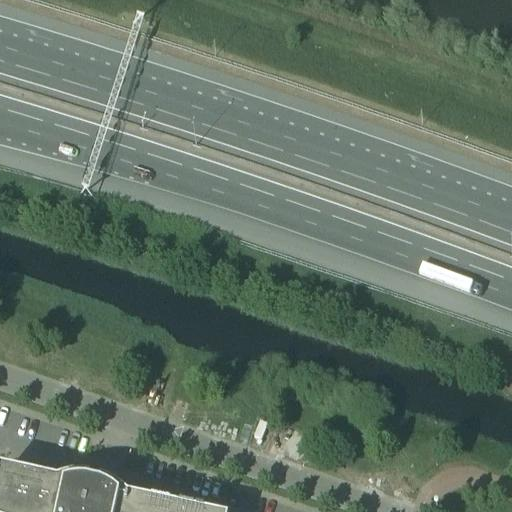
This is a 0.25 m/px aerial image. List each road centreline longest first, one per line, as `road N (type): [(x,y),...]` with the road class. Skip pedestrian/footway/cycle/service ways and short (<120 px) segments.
road 1 (motorway): [(0,116),(511,291)]
road 2 (motorway): [(511,226),(0,52)]
road 3 (unclassified): [(374,511),(0,383)]
